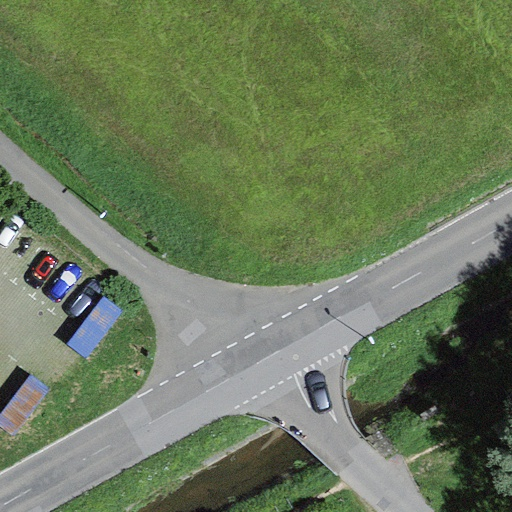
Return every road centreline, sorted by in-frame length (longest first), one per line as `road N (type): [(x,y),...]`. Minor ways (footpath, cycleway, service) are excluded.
road 1 (residential): [(267,367),(0,139)]
road 2 (tertiary): [(267,367),(0,509)]
road 3 (tertiary): [(511,228),(267,367)]
road 4 (residential): [(407,511),(267,367)]
